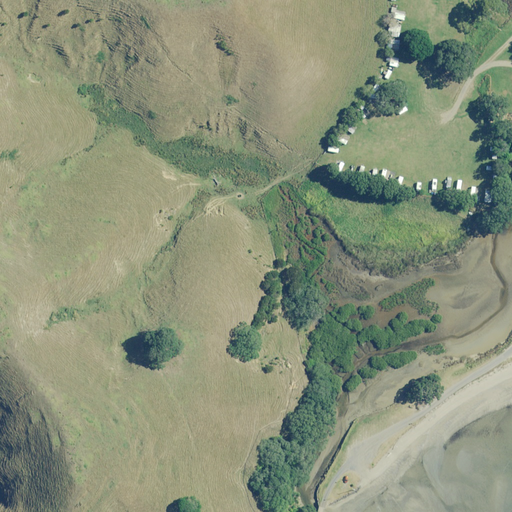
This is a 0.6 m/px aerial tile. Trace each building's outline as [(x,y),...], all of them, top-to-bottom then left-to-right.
[(398,13),(396,12),(397,7),(390,7),(389,19),(404,21),(405,12),(398,11),(398,13)] [(388,23),(387,32),(393,32),(393,37),(400,37),(401,25),(388,23)] [(387,39),(386,48),(393,49),(393,44),(399,45),(399,40),(387,39)] [(392,62),(382,60),(381,65),(397,68),(398,58),(393,57),(392,62)] [(386,71),(384,69),(382,73),(384,75),(383,78),(387,80),(391,71),(387,69),(386,71)] [(380,85),(375,82),(371,90),(376,93),(380,85)] [(367,116),(361,111),(355,117),(361,123),(367,116)] [(335,145),(331,142),(326,151),(330,154),(335,145)] [(345,162),(336,159),(332,172),(341,174),(345,162)] [(377,178),(378,169),(368,168),(367,177),(377,178)] [(422,181),(416,180),(414,192),(421,192),(422,181)] [(490,197),(490,190),(484,190),(484,201),(492,201),(492,197),(490,197)]
